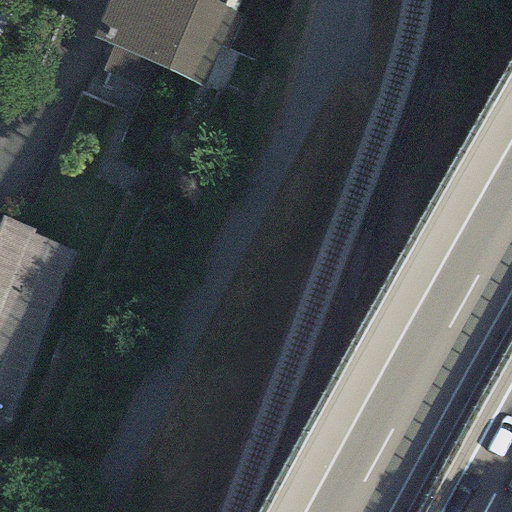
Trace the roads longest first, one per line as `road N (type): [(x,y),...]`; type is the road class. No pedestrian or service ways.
road 1 (residential): [(97,511),(291,132),(323,58),(335,0)]
road 2 (motorway): [(511,215),(347,511)]
